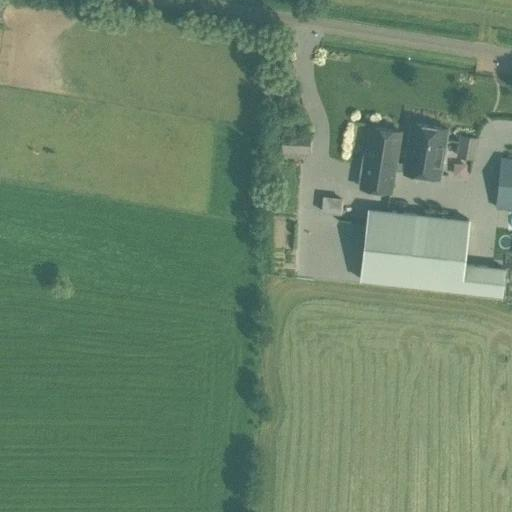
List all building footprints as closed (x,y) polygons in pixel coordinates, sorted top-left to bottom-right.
[(511,85),(501,85),(500,105),(511,105),(511,85)] [(440,178),(447,130),(410,124),(405,165),(404,171),(403,173),(440,178)] [(395,164),(400,132),(369,128),(360,189),(391,193),(394,169),(404,171),(405,165),(395,164)] [(283,133),(282,152),(309,154),(311,135),(283,133)] [(479,139),(461,136),(458,156),(476,158),(479,139)] [(511,161),(501,161),(497,211),(511,211),(511,161)] [(273,177),(272,238),(331,239),(331,177),(273,177)] [(469,218),(369,210),(363,282),(463,291),(503,294),(506,266),(465,263),(469,218)] [(466,249),(466,262),(501,263),(501,250),(466,249)]
